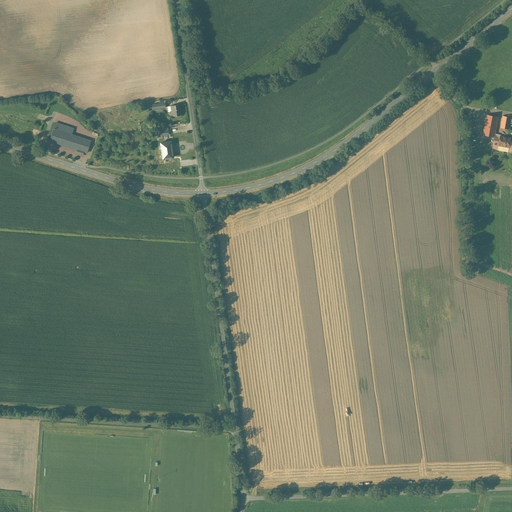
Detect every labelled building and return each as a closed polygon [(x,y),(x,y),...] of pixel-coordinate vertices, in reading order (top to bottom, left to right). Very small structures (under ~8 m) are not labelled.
[(498,99),(491,98),(490,108),(497,109),(498,99)] [(180,105),(170,106),(171,106),(171,112),(170,112),(170,116),(181,115),(180,109),(179,105),(180,105)] [(498,117),(487,115),(485,125),(496,127),(498,117)] [(511,117),(503,116),(501,128),(511,130),(511,129),(511,123),(510,124),(511,117)] [(73,129),(55,123),(49,141),(77,150),(82,152),(83,150),(86,139),(72,135),(73,129)] [(496,127),(485,125),(483,135),(494,137),(495,134),(496,127)] [(183,132),(174,133),(174,137),(175,144),(185,143),(185,139),(184,139),(183,132)] [(501,136),(500,136),(499,142),(499,145),(509,147),(511,138),(501,136)] [(173,141),(162,142),(164,160),(175,159),(173,141)]
